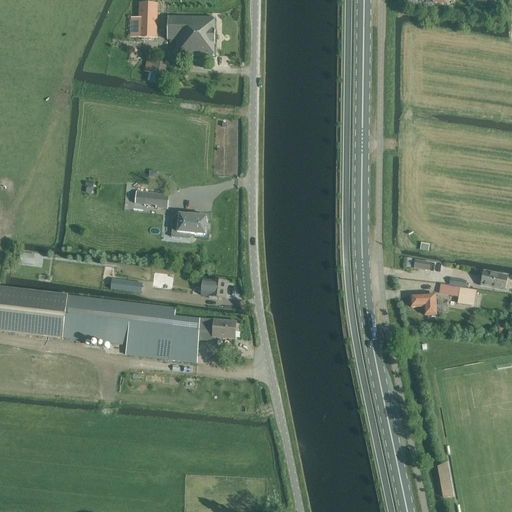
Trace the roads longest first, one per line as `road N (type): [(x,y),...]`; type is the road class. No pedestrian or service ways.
road 1 (primary): [(407,511),(364,293),(364,0)]
road 2 (unclassified): [(300,511),(270,365),(254,229),(257,0)]
road 3 (track): [(272,374),(0,338)]
